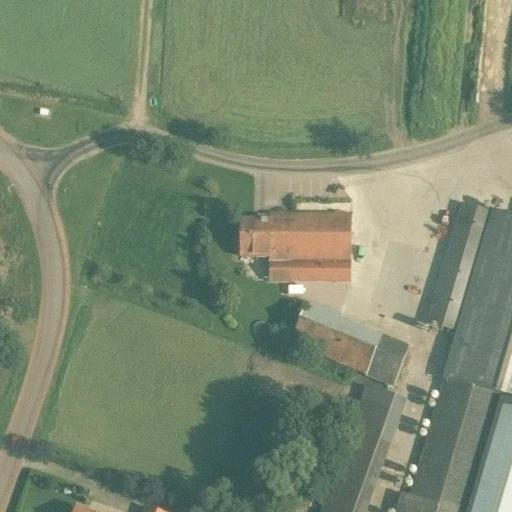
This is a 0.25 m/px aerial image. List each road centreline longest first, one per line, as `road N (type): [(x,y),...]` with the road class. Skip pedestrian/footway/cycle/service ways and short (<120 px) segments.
road 1 (tertiary): [(24,176),(99,140),(139,136),(250,165),(318,169),(390,161),(511,121)]
road 2 (tertiary): [(0,489),(53,320),(49,231),(24,176)]
